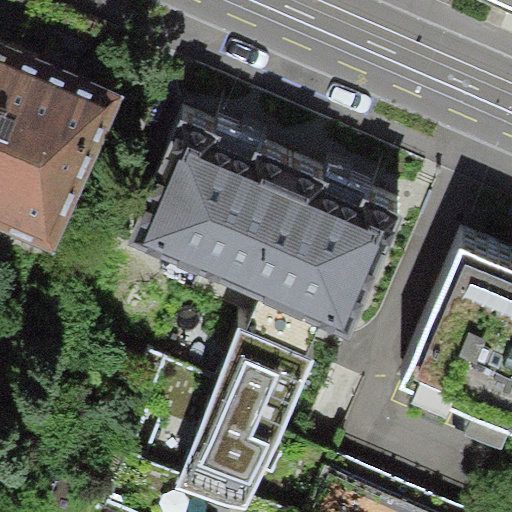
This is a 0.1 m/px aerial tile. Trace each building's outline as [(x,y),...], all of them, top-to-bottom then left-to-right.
[(0,73),(14,40),(0,33),(0,73)] [(75,57),(44,44),(42,50),(39,50),(14,40),(0,73),(0,187),(10,192),(3,209),(47,228),(55,209),(58,210),(77,165),(80,166),(96,129),(93,128),(113,83),(83,69),(74,65),(72,63),(75,57)] [(210,251),(189,300),(219,314),(290,149),(257,134),(253,143),(221,129),(212,125),(216,116),(182,101),(133,218),(210,251)] [(328,176),(319,172),(323,163),(290,149),(219,314),(249,327),(270,278),(347,311),(398,194),(364,180),(361,190),(328,176)] [(511,243),(501,238),(460,221),(400,360),(511,408),(511,243)] [(54,317),(114,343),(137,289),(75,263),(54,317)] [(482,509),(333,444),(303,511),(511,511),(511,505),(487,495),(482,509)]
